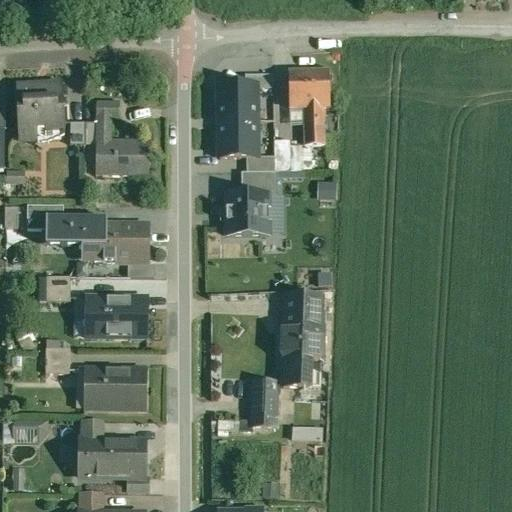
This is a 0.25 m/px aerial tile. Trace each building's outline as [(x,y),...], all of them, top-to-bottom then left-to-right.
[(330,74),(289,74),(290,110),(325,110),(331,110),(330,74)] [(214,161),(259,160),(258,84),(213,85),(214,161)] [(62,87),(17,89),(19,129),(64,127),(62,87)] [(120,105),(97,105),(96,179),(150,179),(151,144),(113,144),(113,120),(120,120),(120,105)] [(325,110),(305,110),(305,149),(326,148),(325,110)] [(84,126),(70,126),(70,148),(84,148),(84,126)] [(290,143),(274,143),(274,174),(290,174),(290,143)] [(222,240),(268,238),(267,194),(221,195),(222,240)] [(7,209),(8,230),(21,229),(20,208),(7,209)] [(106,209),(84,208),(84,229),(106,229),(106,209)] [(82,221),(59,221),(58,237),(95,237),(94,264),(147,265),(148,230),(106,229),(84,229),(82,229),(82,221)] [(70,280),(45,280),(45,305),(70,305),(70,280)] [(320,300),(287,299),(286,327),(283,327),(282,362),(284,362),(283,390),(304,391),(304,362),(321,363),(322,329),(319,328),(320,300)] [(147,301),(86,300),(86,322),(92,322),(91,339),(85,338),(85,342),(131,342),(131,339),(144,339),(144,342),(147,342),(147,301)] [(69,351),(45,351),(45,378),(69,378),(69,351)] [(146,373),(84,373),(84,394),(91,394),(91,410),(84,410),(84,412),(129,412),(129,409),(143,409),(143,412),(146,412),(146,373)] [(276,386),(254,386),(253,425),(253,429),(275,430),(276,386)] [(103,424),(82,424),(82,445),(79,445),(79,454),(91,454),(91,481),(144,481),(144,446),(103,446),(103,424)] [(253,425),(240,424),(239,434),(252,434),(253,429),(253,425)] [(326,442),(326,430),(297,430),(297,442),(326,442)] [(102,511),(103,497),(81,497),(80,511),(102,511)]
